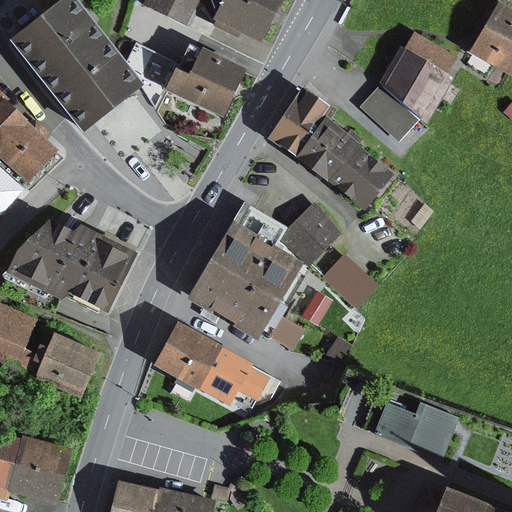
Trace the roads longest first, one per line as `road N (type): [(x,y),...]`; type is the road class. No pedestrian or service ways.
road 1 (unclassified): [(184,235),(133,347),(81,511)]
road 2 (unclassified): [(321,0),(184,235)]
road 3 (residential): [(81,160),(0,58)]
road 4 (residential): [(81,160),(184,235)]
